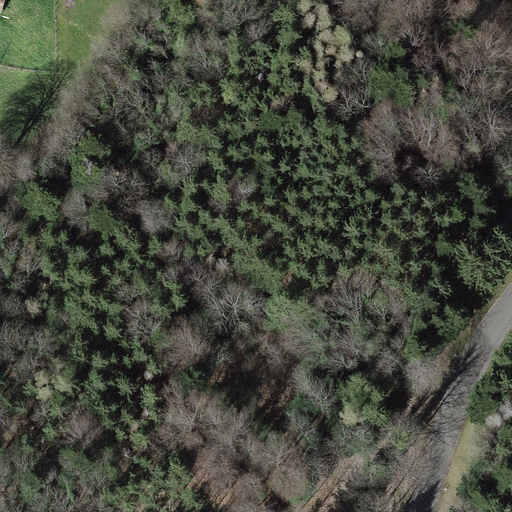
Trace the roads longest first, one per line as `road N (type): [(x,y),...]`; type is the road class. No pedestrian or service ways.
road 1 (tertiary): [(423,511),(467,367),(511,305)]
road 2 (track): [(333,511),(461,383)]
